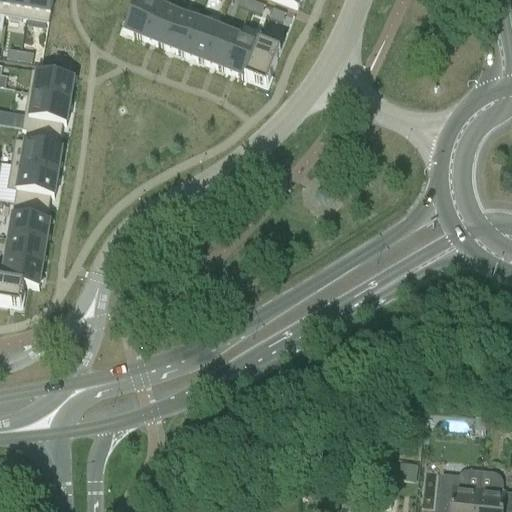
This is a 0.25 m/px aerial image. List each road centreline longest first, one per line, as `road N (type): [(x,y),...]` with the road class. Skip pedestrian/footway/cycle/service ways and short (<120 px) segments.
road 1 (secondary): [(441,204),(198,360),(133,379)]
road 2 (secondary): [(109,430),(207,396),(354,307)]
road 3 (secondary): [(511,88),(472,135),(462,161),(462,193),(478,228)]
road 4 (secondary): [(133,379),(0,399)]
road 5 (secondary): [(492,93),(448,137),(439,161),(441,204)]
road 6 (secondary): [(354,307),(472,253)]
road 7 (secondary): [(354,307),(456,236)]
